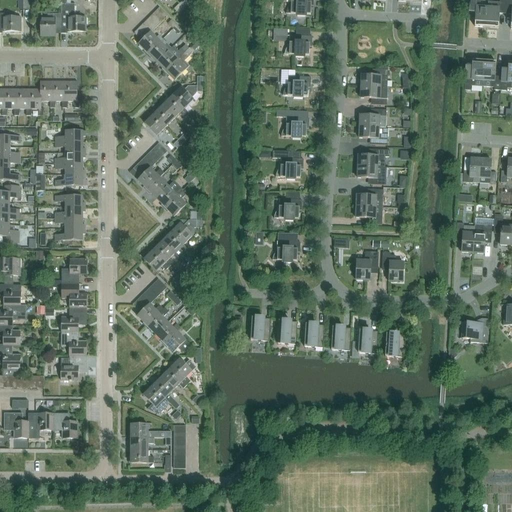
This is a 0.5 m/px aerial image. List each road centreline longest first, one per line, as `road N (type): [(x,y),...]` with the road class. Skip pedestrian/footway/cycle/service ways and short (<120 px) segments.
road 1 (residential): [(468,435),(270,436),(228,481),(105,480)]
road 2 (residential): [(333,283),(325,231),(341,14)]
road 3 (residential): [(511,274),(469,298),(448,300),(359,301),(333,283)]
road 4 (residential): [(105,480),(106,299)]
road 5 (residential): [(106,299),(108,164)]
